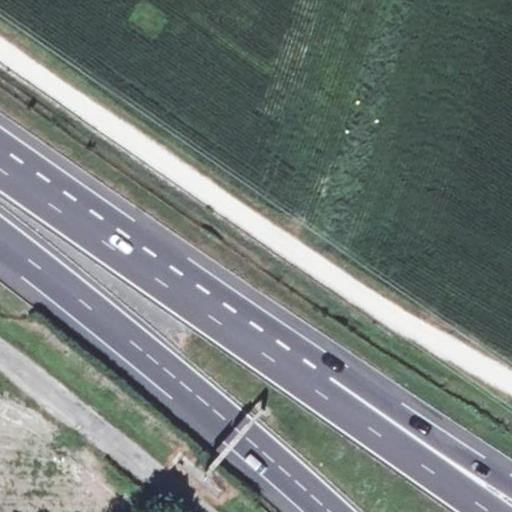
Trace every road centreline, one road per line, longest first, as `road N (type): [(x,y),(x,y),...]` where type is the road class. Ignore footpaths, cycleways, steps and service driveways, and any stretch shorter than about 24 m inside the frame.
road 1 (unclassified): [(0,57),(357,290),(511,380)]
road 2 (motorway): [(0,243),(321,511)]
road 3 (motorway): [(306,382),(0,168)]
road 4 (unclassified): [(0,356),(197,511)]
road 5 (motorway): [(511,500),(306,382)]
road 6 (motorway): [(489,511),(306,382)]
